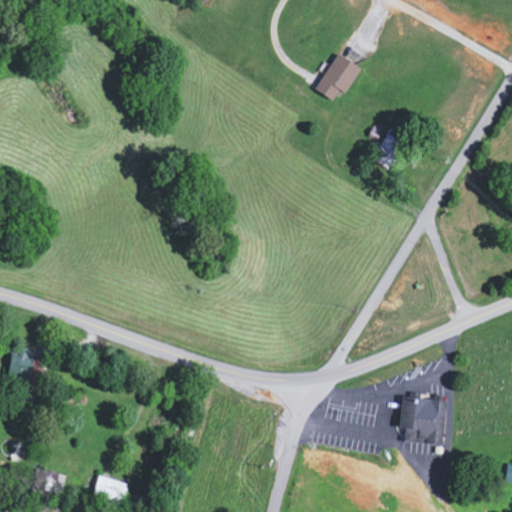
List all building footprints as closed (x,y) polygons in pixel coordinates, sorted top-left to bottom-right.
[(317,89),(334,101),(342,90),(347,93),(364,69),(342,53),(317,89)] [(36,350),(15,348),(12,379),(32,381),(36,350)] [(444,444),(451,400),(406,394),(402,426),(408,427),(407,439),(444,444)] [(127,503),(131,482),(100,475),(96,497),(127,503)] [(378,509),(400,511),(402,488),(381,486),(378,509)]
